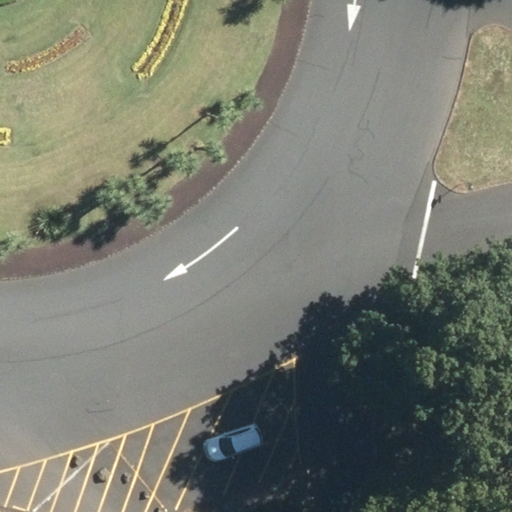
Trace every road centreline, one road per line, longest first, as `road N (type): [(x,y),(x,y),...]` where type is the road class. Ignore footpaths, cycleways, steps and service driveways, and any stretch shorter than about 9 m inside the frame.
road 1 (unclassified): [(289,221),(258,258),(196,299),(88,329),(0,337)]
road 2 (unclassified): [(289,221),(352,511)]
road 3 (unclassified): [(511,215),(312,189)]
road 4 (unclassified): [(362,0),(355,76),(312,189)]
